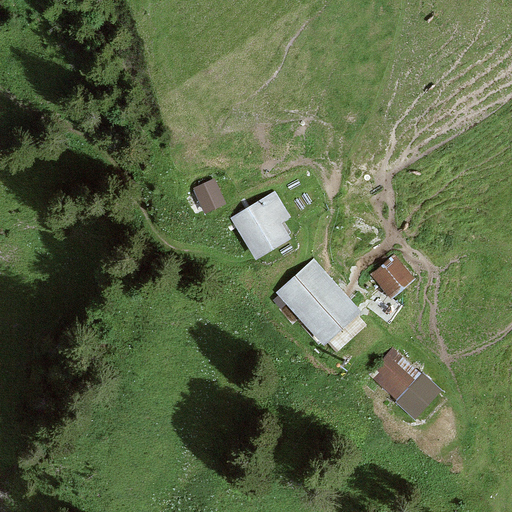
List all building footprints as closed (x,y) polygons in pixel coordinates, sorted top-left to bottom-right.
[(197,186),(202,211),(222,207),(217,182),(197,186)] [(228,219),(251,263),(288,244),(279,226),(288,221),(274,195),(228,219)] [(369,274),(391,299),(414,280),(392,254),(369,274)] [(365,326),(355,316),(359,312),(313,259),(273,294),(321,349),(326,345),(334,353),(365,326)] [(367,374),(413,420),(439,394),(392,348),(367,374)]
